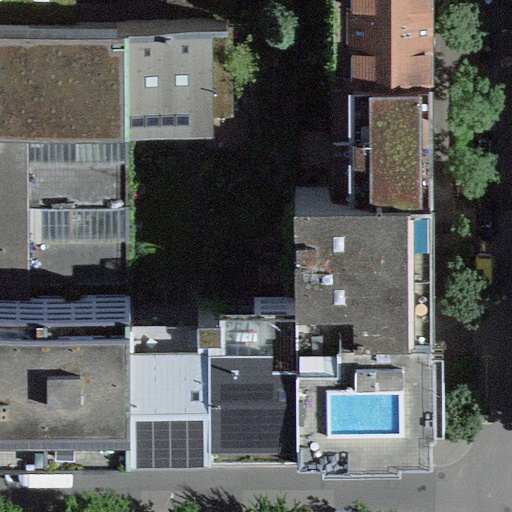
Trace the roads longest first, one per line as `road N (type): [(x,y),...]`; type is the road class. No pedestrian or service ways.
road 1 (residential): [(511,487),(0,491)]
road 2 (residential): [(507,0),(511,304)]
